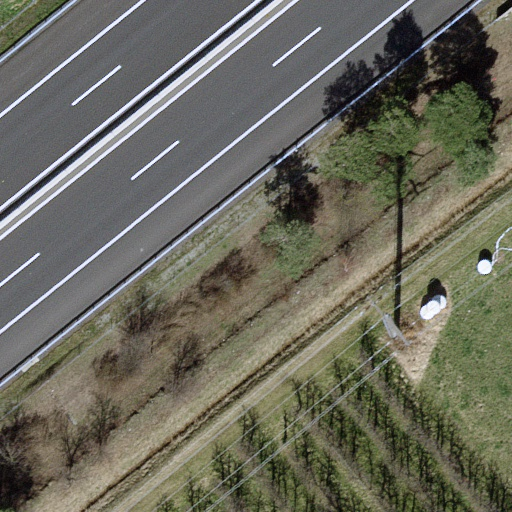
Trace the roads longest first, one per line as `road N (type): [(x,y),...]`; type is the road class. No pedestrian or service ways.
road 1 (motorway): [(0,286),(354,0)]
road 2 (motorway): [(202,0),(0,163)]
